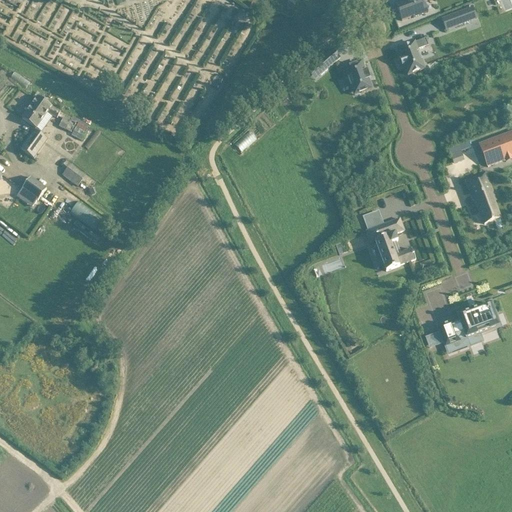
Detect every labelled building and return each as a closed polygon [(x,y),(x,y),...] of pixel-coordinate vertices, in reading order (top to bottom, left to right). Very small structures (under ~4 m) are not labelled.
[(407,0),(408,1),(395,6),(401,22),(413,18),(413,19),(428,13),(423,0),(407,0)] [(440,0),(432,0),(437,9),(443,7),(440,0)] [(253,2),(249,10),(259,15),(263,6),(253,2)] [(467,10),(441,20),(445,31),(471,22),(467,10)] [(426,70),(418,50),(428,46),(426,39),(415,43),(415,42),(396,49),(400,59),(399,59),(402,68),(403,68),(407,77),(426,70)] [(320,77),(340,59),(332,50),(312,68),(320,77)] [(343,69),(354,97),(372,90),(368,80),(370,80),(367,71),(365,72),(362,62),(343,69)] [(28,92),(33,86),(19,74),(13,80),(28,92)] [(216,85),(223,88),(226,81),(219,78),(216,85)] [(36,99),(22,119),(25,121),(36,129),(42,121),(47,114),(48,114),(56,119),(58,118),(60,113),(50,108),(51,106),(38,97),(36,99)] [(76,127),(72,136),(82,141),(86,133),(76,127)] [(20,150),(29,156),(34,160),(47,140),(43,137),(34,131),(20,150)] [(511,131),(478,145),(487,168),(505,161),(506,163),(511,160),(511,131)] [(62,176),(78,187),(85,177),(69,165),(62,176)] [(489,193),(483,176),(467,181),(473,199),(478,197),(479,203),(477,204),(484,225),(500,219),(494,202),(489,203),(486,194),(489,193)] [(37,201),(46,189),(30,178),(22,190),(37,201)] [(443,199),(444,205),(456,202),(455,196),(443,199)] [(70,214),(94,232),(95,231),(102,236),(108,227),(101,222),(103,220),(79,203),(70,214)] [(368,215),(362,217),(366,227),(372,225),(368,215)] [(370,245),(375,243),(386,273),(400,267),(399,266),(415,260),(411,249),(400,253),(396,243),(397,242),(394,235),(405,232),(400,219),(365,232),(370,245)] [(79,224),(77,229),(86,233),(88,229),(79,224)] [(38,234),(34,243),(39,245),(43,236),(38,234)] [(94,234),(90,238),(99,245),(103,241),(94,234)] [(458,317),(459,322),(453,324),(452,322),(438,327),(446,346),(459,341),(459,340),(465,337),(466,339),(467,338),(470,346),(481,341),(478,335),(499,327),(490,304),(462,315),(458,317)]
